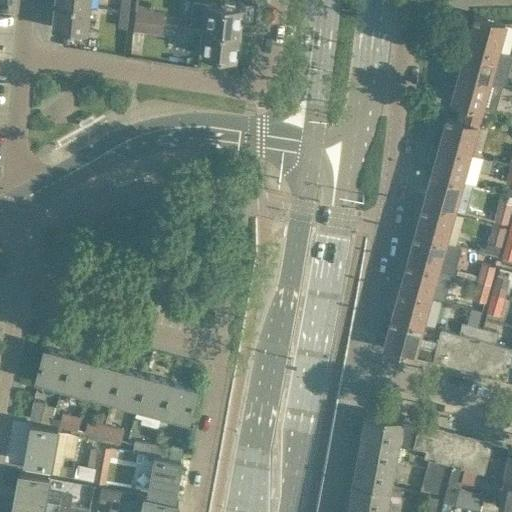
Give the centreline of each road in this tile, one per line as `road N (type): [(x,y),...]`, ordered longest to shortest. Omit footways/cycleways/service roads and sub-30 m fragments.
road 1 (residential): [(356,365),(411,0)]
road 2 (secondary): [(285,511),(352,151)]
road 3 (residential): [(20,295),(218,358),(194,511)]
road 4 (secondary): [(308,156),(244,511)]
road 5 (residential): [(278,0),(268,73),(253,90),(22,52)]
road 6 (residential): [(27,198),(112,151),(207,131)]
road 7 (residential): [(511,415),(356,365)]
road 8 (secondary): [(352,151),(372,0)]
road 9 (residential): [(27,198),(14,157),(22,52)]
road 10 (residential): [(330,511),(356,365)]
road 11 (secondary): [(327,0),(312,135)]
